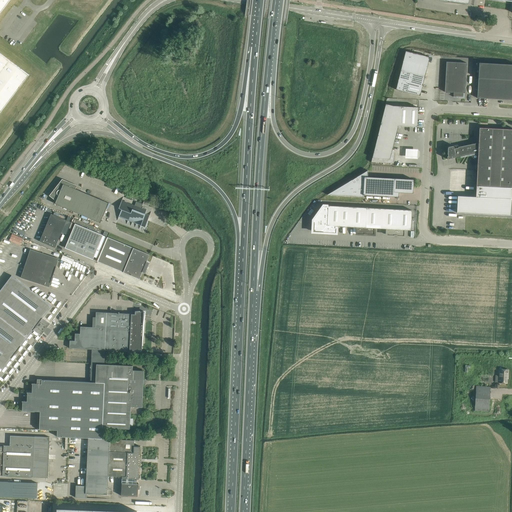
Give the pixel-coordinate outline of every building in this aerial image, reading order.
[(0,0),(0,113),(30,74),(0,52),(0,13),(9,0),(0,0)] [(430,57),(406,51),(396,90),(420,96),(430,57)] [(445,92),(454,92),(453,97),(457,97),(463,97),(464,93),(465,93),(467,63),(446,62),(445,92)] [(477,98),(511,99),(511,64),(479,63),(477,98)] [(387,105),(371,163),(394,164),(395,150),(393,150),(399,127),(418,128),(419,108),(395,107),(387,105)] [(478,170),(476,197),(458,196),(457,212),(511,215),(511,201),(511,129),(479,128),(479,143),(458,147),(458,148),(454,149),(454,146),(448,147),(447,154),(448,154),(448,156),(447,156),(447,159),(470,154),(470,155),(478,163),(477,170),(478,170)] [(418,151),(405,150),(405,159),(417,160),(418,151)] [(394,192),(395,178),(368,177),(368,170),(327,195),(363,197),(363,195),(399,197),(399,192),(394,192)] [(414,179),(395,178),(394,192),(399,192),(413,193),(414,179)] [(62,179),(49,196),(56,201),(55,204),(100,223),(109,203),(76,189),(77,185),(62,179)] [(122,201),(119,208),(122,209),(119,217),(145,227),(150,215),(145,214),(147,210),(122,201)] [(314,220),(314,231),(324,231),(324,232),(325,232),(325,231),(328,231),(327,233),(329,233),(329,232),(335,232),(335,227),(336,226),(344,226),(344,221),(351,222),(350,227),(352,227),(358,227),(358,229),(358,233),(363,233),(363,234),(364,234),(364,233),(367,233),(367,234),(368,234),(368,233),(374,234),(374,230),(374,228),(388,229),(388,230),(387,234),(393,235),(394,235),(397,235),(397,236),(398,236),(398,235),(404,235),(404,231),(404,230),(411,230),(412,210),(367,208),(367,207),(367,208),(328,206),(328,207),(324,207),(314,220)] [(51,214),(40,241),(55,248),(62,232),(66,234),(71,222),(70,222),(71,218),(68,216),(67,220),(51,214)] [(75,224),(65,248),(90,258),(93,259),(94,257),(98,258),(107,237),(103,235),(100,234),(75,224)] [(108,237),(98,261),(139,279),(142,272),(145,273),(150,262),(147,261),(149,255),(108,237)] [(30,249),(21,278),(49,287),(59,259),(30,249)] [(0,367),(3,370),(27,338),(28,339),(28,338),(27,338),(28,337),(52,306),(12,275),(9,279),(0,290),(0,367)] [(70,340),(70,348),(92,349),(105,350),(130,351),(130,350),(131,350),(131,352),(142,353),(142,342),(144,342),(142,318),(144,318),(143,315),(142,316),(141,314),(141,312),(136,312),(135,312),(135,314),(120,313),(120,312),(118,312),(118,313),(96,312),(96,317),(93,317),(93,327),(81,326),(80,334),(75,333),(75,341),(70,340)] [(22,401),(22,402),(23,402),(22,411),(38,411),(37,429),(42,429),(44,430),(44,437),(46,437),(47,430),(57,430),(57,433),(57,436),(88,438),(102,438),(103,428),(125,429),(130,429),(131,407),(142,407),(144,370),(133,370),(133,366),(105,364),(105,350),(92,349),(90,382),(42,380),(42,379),(37,379),(37,383),(37,384),(32,383),(32,384),(32,392),(27,392),(27,393),(28,393),(27,401),(22,401)] [(501,383),(506,383),(507,376),(508,376),(508,370),(503,370),(499,369),(499,373),(500,373),(499,382),(501,383)] [(475,410),(489,411),(490,387),(476,386),(475,410)] [(0,475),(9,476),(48,477),(50,437),(46,437),(44,437),(35,436),(35,437),(11,436),(10,445),(4,445),(4,446),(0,449),(0,475)] [(76,485),(75,497),(87,498),(87,493),(112,495),(112,489),(108,487),(108,476),(122,476),(122,478),(137,479),(139,479),(140,446),(134,446),(134,440),(88,438),(86,486),(76,485)] [(122,478),(121,496),(128,496),(138,496),(139,483),(137,483),(137,479),(122,478)] [(0,497),(37,500),(38,484),(0,483),(0,497)]
